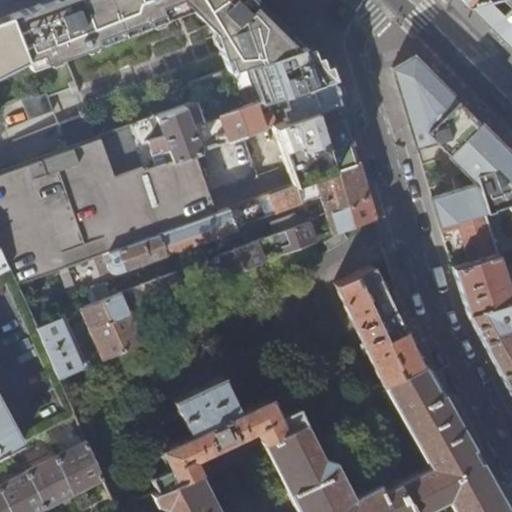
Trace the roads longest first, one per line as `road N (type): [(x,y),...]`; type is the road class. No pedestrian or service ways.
road 1 (residential): [(388,0),(362,28),(357,61),(448,347),(511,460)]
road 2 (tertiary): [(409,0),(511,103)]
